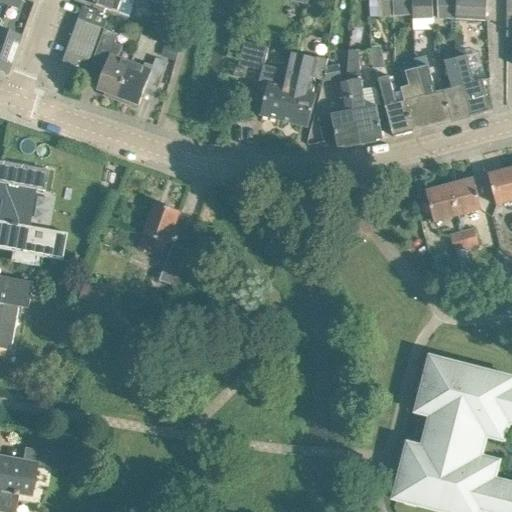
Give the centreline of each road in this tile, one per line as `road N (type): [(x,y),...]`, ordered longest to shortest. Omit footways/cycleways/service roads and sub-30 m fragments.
road 1 (residential): [(258,167),(353,164),(511,125)]
road 2 (residential): [(192,161),(15,102)]
